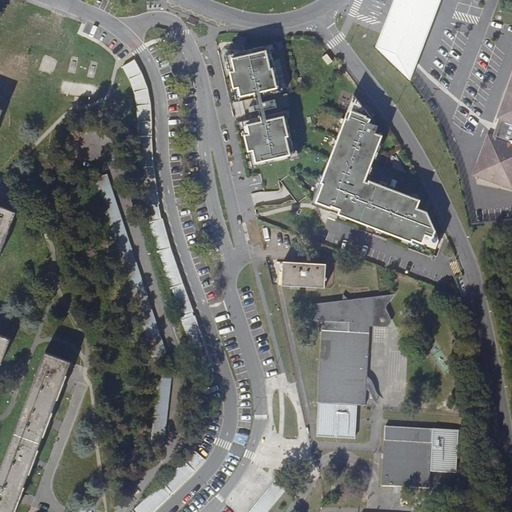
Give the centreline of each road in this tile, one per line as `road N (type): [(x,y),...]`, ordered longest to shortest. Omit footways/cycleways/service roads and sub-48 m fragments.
road 1 (residential): [(207,511),(253,454),(261,400),(209,187),(196,64),(168,19),(120,33)]
road 2 (residential): [(120,33),(151,69),(173,228),(228,397),(220,450),(164,511)]
road 3 (residential): [(314,10),(429,179),(471,277),(511,479)]
road 4 (unknown): [(401,0),(499,39),(466,163),(483,198),(511,206)]
road 5 (unclassified): [(189,0),(257,22),(314,10)]
